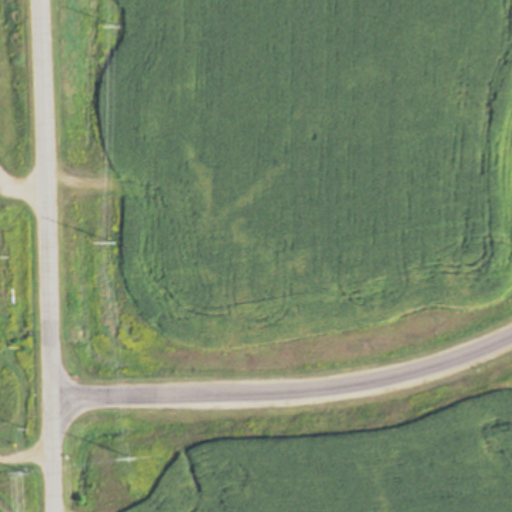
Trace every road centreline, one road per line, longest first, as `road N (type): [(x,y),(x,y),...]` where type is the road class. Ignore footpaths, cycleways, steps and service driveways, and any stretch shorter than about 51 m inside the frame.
road 1 (residential): [(53,511),(40,0)]
road 2 (residential): [(511,333),(412,371),(270,390),(50,392)]
